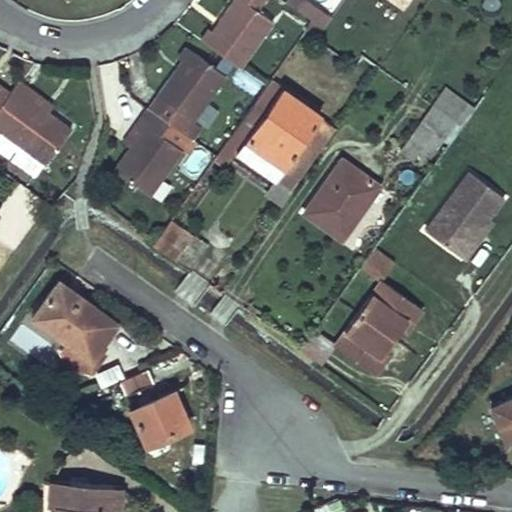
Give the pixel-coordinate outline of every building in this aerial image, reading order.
[(231,31),(216,51),(238,66),(240,68),(272,22),(257,11),(265,0),(233,0),(218,20),(218,21),(231,31)] [(308,0),(287,0),(285,3),(322,29),(332,16),(308,0)] [(208,29),(200,40),(216,51),(231,31),(218,21),(210,31),(208,29)] [(224,76),(202,60),(186,49),(179,58),(181,60),(174,70),(147,108),(148,109),(152,111),(165,121),(175,127),(184,135),(193,121),(224,76)] [(236,71),(231,84),(255,94),(260,81),(236,71)] [(242,120),(225,143),(236,151),(245,138),(280,89),(269,80),(265,86),(242,120)] [(9,93),(5,98),(17,107),(24,97),(45,112),(47,111),(51,106),(17,82),(9,93)] [(0,104),(5,98),(9,93),(0,86),(0,104)] [(444,88),(432,106),(456,123),(446,136),(451,139),(454,136),(474,108),(444,88)] [(280,89),(245,138),(284,167),(319,117),(280,89)] [(5,98),(0,104),(0,133),(44,164),(71,129),(47,111),(45,112),(24,97),(17,107),(5,98)] [(443,141),(446,136),(456,123),(432,106),(400,149),(414,160),(421,150),(432,134),(443,141)] [(148,109),(123,144),(130,148),(131,146),(132,148),(146,128),(155,134),(165,121),(152,111),(148,109)] [(336,130),(319,117),(284,167),(275,179),(266,192),(283,205),(336,130)] [(193,121),(184,135),(192,141),(202,127),(193,121)] [(131,146),(130,148),(113,171),(148,197),(180,153),(155,134),(146,128),(132,148),(131,146)] [(0,133),(0,155),(33,179),(44,164),(0,133)] [(432,134),(421,150),(431,158),(443,141),(432,134)] [(245,138),(236,151),(275,179),(284,167),(245,138)] [(225,143),(219,152),(230,160),(236,151),(225,143)] [(179,166),(192,179),(214,158),(200,144),(179,166)] [(342,161),(304,212),(341,239),(379,186),(342,161)] [(487,219),(504,198),(468,171),(424,230),(464,260),(476,243),(472,240),(487,219)] [(0,264),(32,217),(9,201),(0,215),(0,264)] [(491,222),(487,219),(472,240),(476,243),(491,222)] [(189,237),(169,222),(165,227),(159,235),(154,241),(153,244),(152,245),(164,254),(172,260),(173,259),(189,237)] [(205,249),(189,237),(173,259),(189,271),(205,249)] [(395,262),(374,248),(360,266),(381,281),(395,262)] [(118,321),(59,278),(31,316),(67,342),(90,359),(97,351),(118,321)] [(413,327),(424,312),(381,281),(333,345),(376,378),(386,363),(381,360),(408,323),(413,327)] [(333,345),(314,330),(301,349),(321,363),(333,345)] [(103,355),(97,351),(90,359),(67,342),(62,349),(70,368),(92,371),(103,355)] [(93,371),(98,386),(123,379),(118,364),(93,371)] [(149,368),(120,381),(126,396),(155,383),(149,368)] [(174,390),(131,409),(146,445),(189,426),(174,390)] [(511,396),(490,407),(506,442),(511,439),(511,396)] [(54,482),(52,501),(52,505),(59,506),(68,507),(70,483),(54,482)] [(68,507),(59,506),(58,511),(111,511),(114,488),(70,483),(68,507)] [(114,488),(111,511),(119,511),(123,489),(114,488)]
